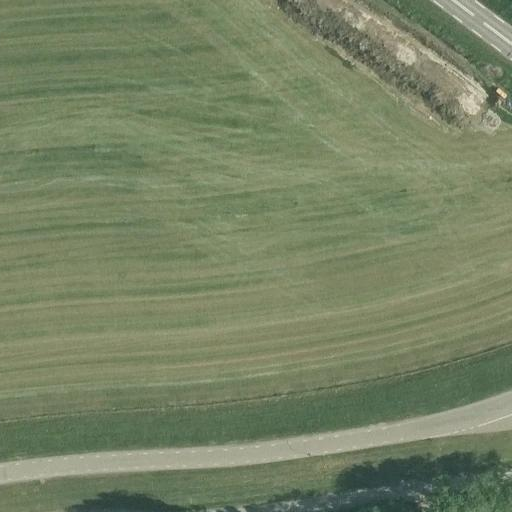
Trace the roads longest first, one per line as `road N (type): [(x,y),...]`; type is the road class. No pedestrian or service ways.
road 1 (tertiary): [(501,407),(379,438),(0,477)]
road 2 (unclassified): [(511,478),(264,511)]
